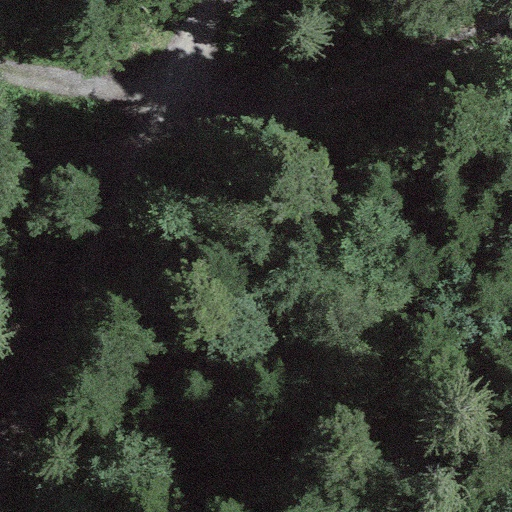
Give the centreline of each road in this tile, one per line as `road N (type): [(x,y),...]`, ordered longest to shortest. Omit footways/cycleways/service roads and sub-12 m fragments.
road 1 (track): [(511,50),(410,81),(0,150)]
road 2 (track): [(160,122),(0,49)]
